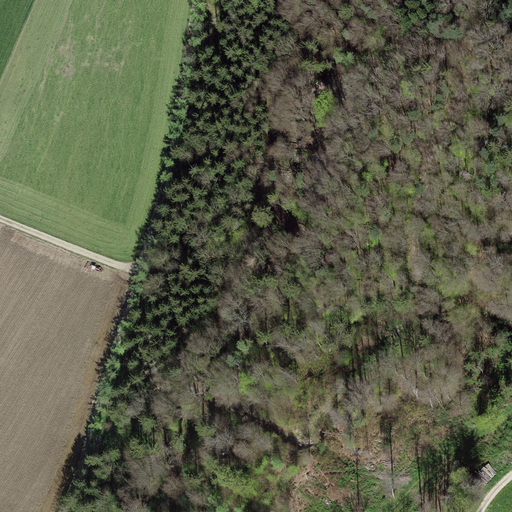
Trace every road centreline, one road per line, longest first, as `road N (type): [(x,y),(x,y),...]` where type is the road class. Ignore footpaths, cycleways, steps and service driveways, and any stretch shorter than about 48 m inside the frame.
road 1 (track): [(503,0),(460,82),(436,152),(437,270),(426,303),(358,383),(281,497),(284,511)]
road 2 (track): [(63,511),(185,123),(200,0)]
road 3 (track): [(511,401),(415,486),(400,511)]
road 4 (track): [(0,226),(136,282)]
